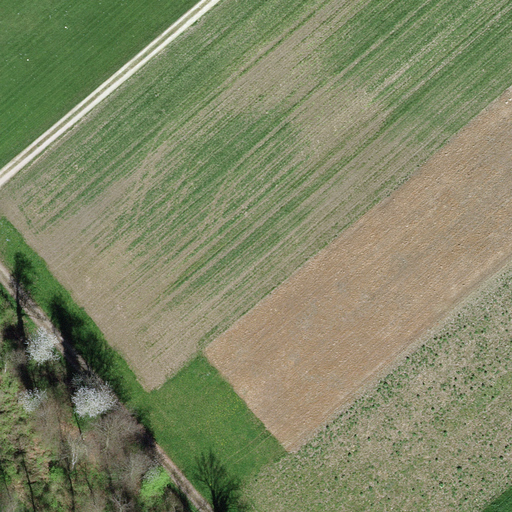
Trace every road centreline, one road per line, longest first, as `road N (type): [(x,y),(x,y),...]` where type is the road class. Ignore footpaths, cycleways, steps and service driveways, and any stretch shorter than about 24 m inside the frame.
road 1 (track): [(0,296),(186,511)]
road 2 (track): [(208,0),(0,182)]
